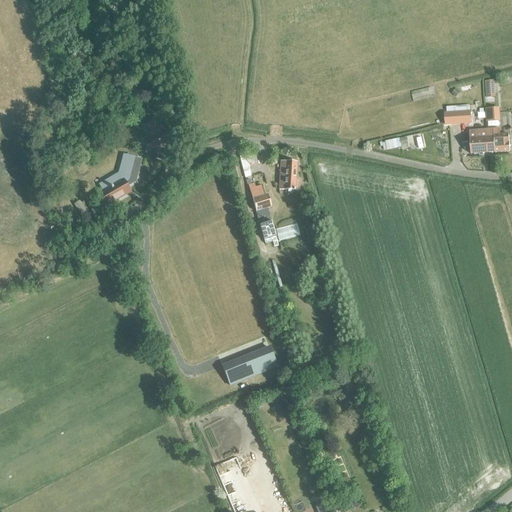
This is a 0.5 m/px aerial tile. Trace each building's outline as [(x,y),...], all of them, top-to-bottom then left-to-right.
[(485,82),(485,99),(494,99),(494,82),(485,82)] [(455,89),(451,94),(455,97),(460,93),(455,89)] [(498,108),(487,109),(488,121),(499,121),(498,108)] [(470,111),(444,113),(445,125),(471,123),(470,111)] [(151,137),(143,141),(149,152),(152,150),(168,142),(156,120),(150,123),(145,126),(151,137)] [(469,132),(471,155),(488,154),(510,152),(509,135),(500,136),(500,130),(487,131),(469,132)] [(385,143),(382,143),(384,150),(387,149),(387,151),(395,149),(393,140),(385,142),(385,143)] [(238,154),(245,178),(251,177),(247,163),(255,162),(254,152),(238,154)] [(118,173),(98,184),(102,191),(99,192),(107,206),(131,193),(127,185),(134,181),(140,158),(123,154),(118,173)] [(294,181),(295,164),(281,163),(279,185),(279,191),(294,192),(294,191),(298,191),(299,181),(294,181)] [(248,187),(255,212),(263,241),(275,237),(268,214),(267,214),(265,209),(271,207),(267,195),(264,197),(261,187),(255,189),(254,185),(248,187)] [(303,193),(295,195),(297,204),(306,202),(303,193)] [(74,205),(82,219),(87,215),(79,202),(74,205)] [(312,281),(305,284),(309,295),(316,292),(312,281)] [(234,371),(225,375),(229,386),(276,367),(268,347),(230,362),(234,371)]
